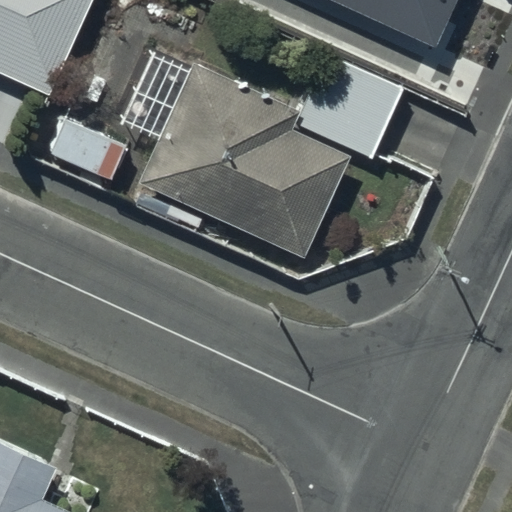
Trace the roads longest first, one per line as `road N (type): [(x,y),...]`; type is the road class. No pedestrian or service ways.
road 1 (residential): [(0,249),(421,440)]
road 2 (tertiary): [(421,440),(511,242)]
